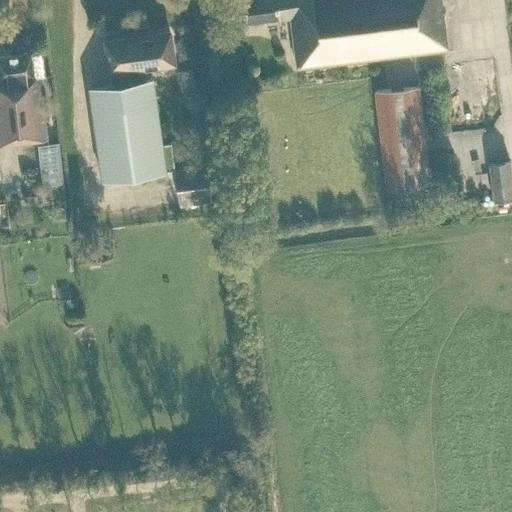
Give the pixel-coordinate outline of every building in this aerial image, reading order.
[(242,0),(245,22),(290,16),(296,69),(446,50),(439,0),(242,0)] [(111,84),(89,88),(103,180),(175,169),(171,142),(162,143),(153,78),(148,79),(146,67),(174,63),(169,31),(104,41),(111,84)] [(41,53),(31,54),(30,52),(0,55),(0,144),(45,139),(38,77),(43,76),(41,53)] [(179,70),(181,79),(193,77),(192,68),(179,70)] [(387,189),(430,184),(418,84),(375,89),(387,189)] [(62,183),(58,139),(36,142),(41,185),(62,183)] [(511,197),(511,179),(509,159),(487,161),(493,200),(511,197)] [(175,169),(180,204),(212,200),(207,164),(175,169)]
